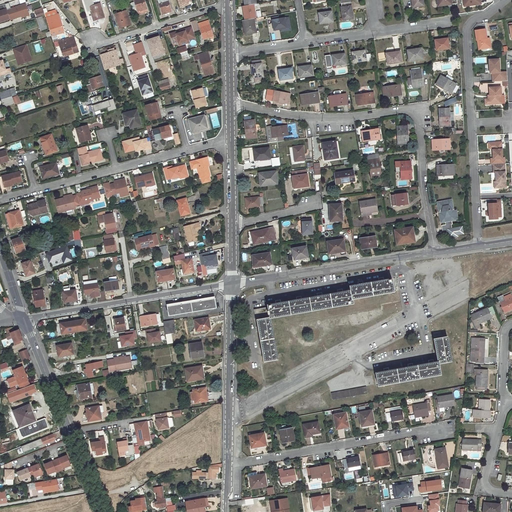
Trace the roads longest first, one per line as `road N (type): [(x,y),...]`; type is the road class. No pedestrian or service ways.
road 1 (residential): [(229,101),(304,115),(415,107),(433,252)]
road 2 (residential): [(227,466),(441,426)]
road 3 (tertiary): [(229,284),(23,320)]
road 4 (tertiary): [(100,511),(23,320)]
road 5 (unclassified): [(227,466),(229,284)]
road 6 (tertiary): [(229,284),(395,258)]
road 7 (residential): [(87,46),(227,3)]
road 8 (residential): [(343,355),(414,316),(395,258)]
road 9 (residential): [(470,121),(466,27),(505,0)]
road 10 (residential): [(476,244),(470,121)]
